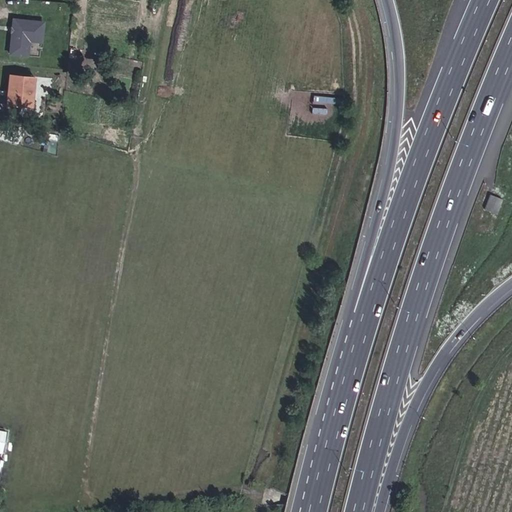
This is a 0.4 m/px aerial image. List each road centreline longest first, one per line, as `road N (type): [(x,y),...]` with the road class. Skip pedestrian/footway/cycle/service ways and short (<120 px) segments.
road 1 (track): [(337,511),(229,490),(118,502),(85,487),(140,167),(122,143),(0,124)]
road 2 (motorway): [(373,469),(428,267),(511,51)]
road 3 (motorway): [(485,0),(367,317)]
road 4 (motorway): [(385,0),(397,86),(360,279),(367,317)]
road 5 (motorway): [(373,469),(468,323),(511,286)]
road 6 (motorway): [(367,317),(313,511)]
